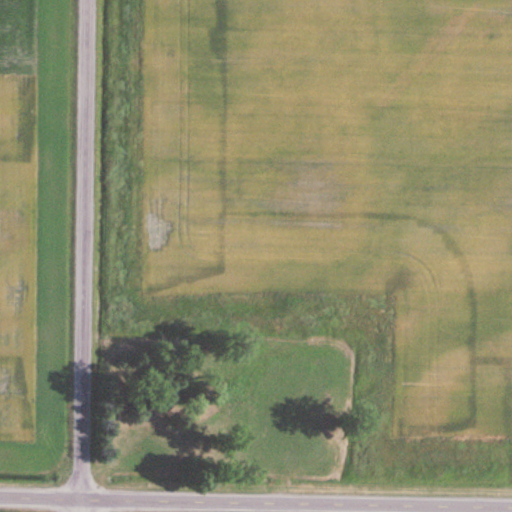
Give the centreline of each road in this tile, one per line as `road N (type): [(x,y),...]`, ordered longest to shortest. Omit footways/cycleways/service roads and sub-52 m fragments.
road 1 (tertiary): [(511,507),(0,499)]
road 2 (residential): [(82,502),(89,0)]
